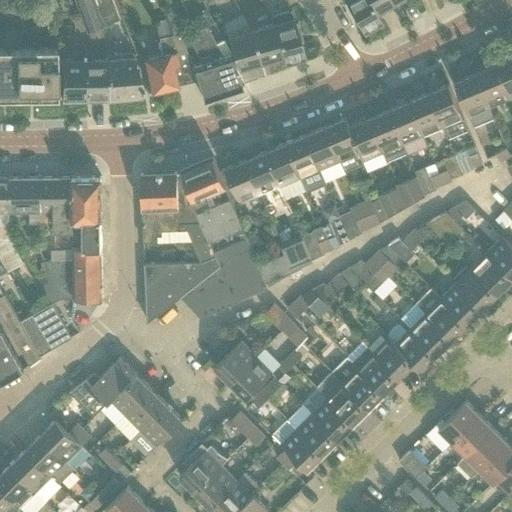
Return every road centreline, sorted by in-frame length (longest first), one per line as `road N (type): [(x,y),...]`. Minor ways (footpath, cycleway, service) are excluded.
road 1 (residential): [(325,511),(490,346),(511,367)]
road 2 (tertiary): [(117,143),(231,124),(359,78)]
road 3 (residential): [(120,314),(215,411),(148,478)]
road 4 (residential): [(120,314),(117,143)]
road 5 (tertiary): [(359,78),(510,0)]
road 6 (residential): [(0,409),(120,314)]
